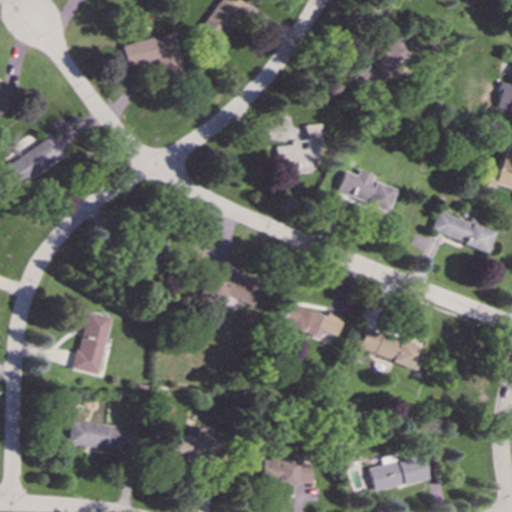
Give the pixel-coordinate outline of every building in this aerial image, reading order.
[(216,0),(196,26),(214,41),(247,0),(216,0)] [(119,44),(124,66),(153,59),(158,77),(181,71),(171,31),(119,44)] [(371,42),(377,53),(347,68),(358,87),(404,64),(388,33),(371,42)] [(511,73),(510,84),(498,82),(494,106),(511,108),(511,73)] [(0,113),(2,115),(15,91),(0,82),(0,113)] [(0,165),(0,184),(4,191),(62,156),(49,136),(0,165)] [(511,189),(511,143),(502,141),(493,179),(484,177),(483,182),(511,189)] [(490,231),(434,210),(426,231),(482,252),(490,231)] [(219,308),(223,295),(250,304),(257,281),(212,266),(200,302),(219,308)] [(330,343),(338,316),(323,311),(322,315),(282,303),(275,326),(330,343)] [(106,315),(81,311),(71,369),(96,373),(106,315)] [(355,348),(410,368),(418,347),(362,327),(355,348)] [(122,426),(67,419),(64,443),(118,450),(122,426)] [(193,435),(164,435),(164,459),(212,459),(212,436),(207,436),(207,425),(193,425),(193,435)] [(307,461),(292,461),(292,454),(257,453),(257,482),(307,483),(307,461)] [(422,478),(416,455),(391,460),(389,454),(376,457),(378,464),(364,467),(370,490),(422,478)]
